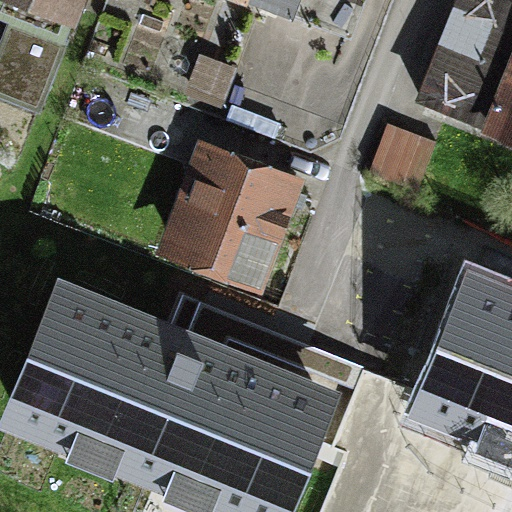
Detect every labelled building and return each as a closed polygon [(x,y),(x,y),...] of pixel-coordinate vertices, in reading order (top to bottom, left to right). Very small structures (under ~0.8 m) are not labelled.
[(71,6),(72,0),(0,0),(0,15),(24,25),(5,71),(46,86),(77,9),(71,6)] [(263,0),(349,32),(361,0),(263,0)] [(459,0),(418,97),(511,135),(511,4),(502,0),(459,0)] [(435,141),(387,122),(368,170),(416,189),(435,141)] [(288,183),(212,155),(176,246),(253,275),(288,183)] [(511,302),(472,286),(425,401),(484,425),(487,417),(511,427),(511,302)] [(167,338),(62,295),(16,410),(75,434),(78,427),(123,445),(120,453),(172,473),(175,466),(220,484),(217,492),(267,511),(277,511),(322,401),(219,359),(221,351),(170,330),(167,338)]
